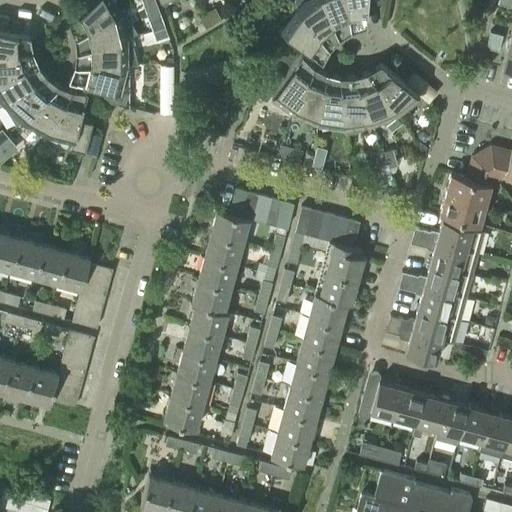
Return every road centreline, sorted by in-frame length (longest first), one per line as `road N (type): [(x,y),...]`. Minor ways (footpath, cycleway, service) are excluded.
road 1 (residential): [(511,377),(433,372),(366,355),(402,221),(165,157),(151,215)]
road 2 (residential): [(89,485),(151,215)]
road 3 (residential): [(151,215),(0,176)]
road 4 (residential): [(511,101),(455,86),(386,34)]
